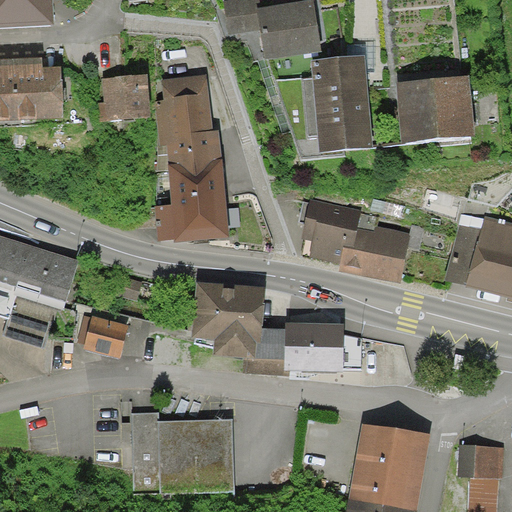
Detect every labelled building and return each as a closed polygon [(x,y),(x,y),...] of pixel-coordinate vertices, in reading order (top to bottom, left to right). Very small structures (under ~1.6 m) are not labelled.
[(0,0),(0,31),(55,30),(53,0),(0,0)] [(264,61),(322,53),(315,1),(262,8),(260,0),(231,0),(222,1),(227,36),(260,31),(264,61)] [(318,153),(373,148),(365,56),(311,61),(313,81),(304,81),(308,139),(317,138),(318,153)] [(10,63),(0,63),(0,123),(63,121),(61,71),(45,72),(45,61),(10,63)] [(100,105),(101,123),(150,122),(149,77),(104,79),(105,105),(100,105)] [(168,168),(222,163),(219,132),(214,132),(209,77),(162,81),(164,103),(154,104),(158,148),(166,147),(168,168)] [(401,115),(404,146),(476,139),(470,77),(398,83),(401,115)] [(229,240),(222,163),(168,168),(173,209),(155,210),(159,243),(174,242),(175,246),(229,240)] [(511,192),(499,205),(511,212),(511,192)] [(401,285),(412,234),(379,227),(382,215),(311,199),(310,205),(306,204),(302,221),(307,222),(303,240),(306,240),(302,258),(341,266),(339,272),(401,285)] [(511,223),(486,217),(485,221),(463,215),(446,284),(467,289),(511,300),(511,223)] [(64,307),(79,261),(0,235),(0,316),(8,319),(17,292),(64,307)] [(121,281),(117,296),(136,301),(139,286),(121,281)] [(214,357),(245,359),(257,360),(258,346),(262,346),(263,330),(266,290),(196,285),(192,339),(215,341),(214,357)] [(78,344),(86,346),(85,350),(119,359),(128,328),(93,318),(92,320),(85,318),(78,344)] [(287,332),(284,374),(290,374),(344,375),(344,371),(362,371),(362,339),(344,335),(344,327),(307,326),(287,326),(287,332)] [(284,374),(287,332),(263,330),(262,346),(258,346),(257,360),(245,359),(244,374),(289,376),(290,374),(284,374)] [(133,414),(134,497),(233,496),(233,423),(159,424),(159,413),(133,414)] [(416,511),(431,437),(363,425),(346,511),(416,511)] [(461,447),(459,477),(471,478),(499,479),(502,479),(504,450),(461,447)] [(497,511),(499,479),(471,478),(469,511),(497,511)]
